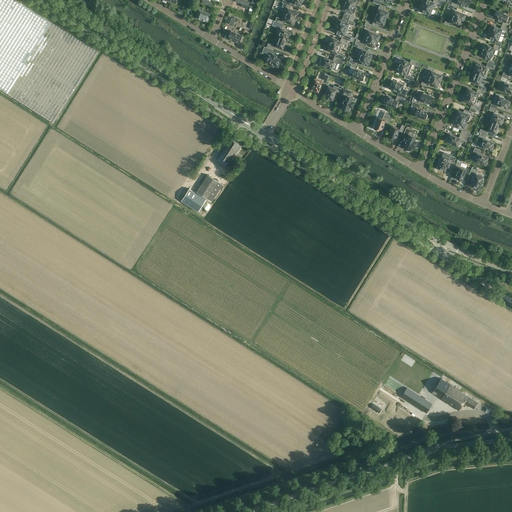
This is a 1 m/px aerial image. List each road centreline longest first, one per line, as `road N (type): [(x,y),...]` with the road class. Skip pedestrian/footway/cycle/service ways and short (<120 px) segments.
road 1 (secondary): [(263,134),(52,0)]
road 2 (secondary): [(444,244),(263,134)]
road 3 (tertiary): [(246,511),(433,448)]
road 4 (residential): [(419,170),(485,0)]
road 5 (residential): [(407,0),(357,131)]
